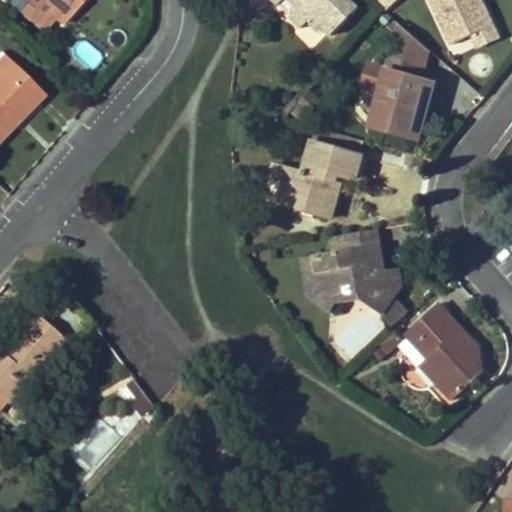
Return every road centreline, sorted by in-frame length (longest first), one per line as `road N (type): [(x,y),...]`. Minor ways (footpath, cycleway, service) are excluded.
road 1 (residential): [(0,242),(183,48),(181,0)]
road 2 (residential): [(511,139),(472,192),(470,268),(511,304)]
